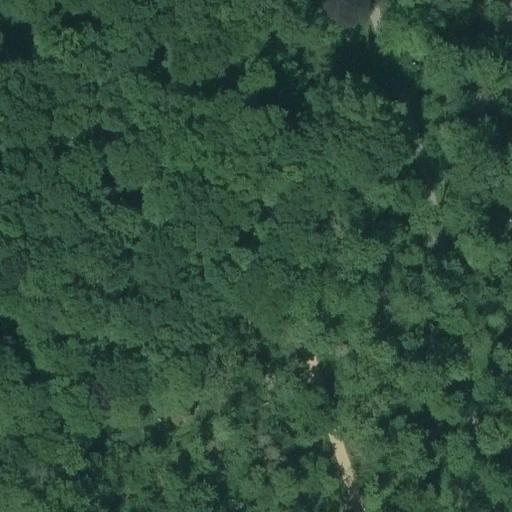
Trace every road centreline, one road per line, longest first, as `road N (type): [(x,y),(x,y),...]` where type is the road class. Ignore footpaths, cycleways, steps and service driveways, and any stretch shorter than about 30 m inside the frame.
road 1 (unknown): [(350,511),(270,231),(233,0)]
road 2 (unknown): [(270,231),(95,116),(0,41)]
